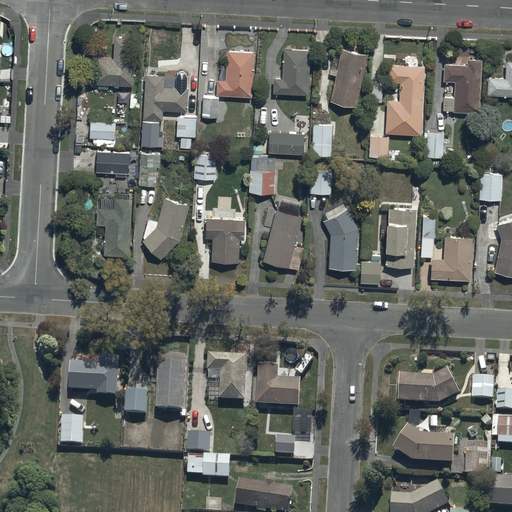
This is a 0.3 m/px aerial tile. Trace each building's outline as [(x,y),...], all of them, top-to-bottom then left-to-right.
[(114,58),(96,58),(95,85),(134,87),(135,38),(114,37),(114,58)] [(310,50),(283,49),(283,52),(283,71),(279,71),(279,78),(274,78),(274,94),(309,95),(310,50)] [(343,49),(329,101),(355,108),(369,57),(343,49)] [(253,99),(254,53),(228,52),(227,80),(218,80),(217,98),(253,99)] [(483,60),(468,60),(467,67),(444,66),(444,82),(455,82),(454,112),(480,114),(483,60)] [(506,78),(489,78),(488,97),(511,97),(511,62),(506,63),(506,78)] [(388,101),(386,133),(422,134),(425,67),(390,65),(389,83),(401,83),(401,101),(388,101)] [(176,77),(146,75),(143,121),(162,122),(163,111),(187,112),(189,89),(187,89),(188,76),(185,72),(181,72),(177,74),(176,77)] [(219,99),(204,98),(202,118),(218,119),(219,99)] [(196,118),(178,117),(177,138),(195,139),(196,118)] [(116,122),(91,121),(90,139),(116,140),(116,122)] [(159,123),(143,122),(141,147),(163,148),(164,137),(159,137),(159,123)] [(333,125),(313,125),(312,156),(332,156),(333,125)] [(444,132),(428,132),(428,158),(444,159),(444,132)] [(305,135),(270,134),(269,153),(305,154),(305,135)] [(389,137),(370,136),(369,157),(388,158),(389,137)] [(140,152),(139,186),(157,187),(158,167),(161,167),(161,153),(140,152)] [(130,154),(97,153),(96,172),(129,173),(130,154)] [(251,159),(251,170),(250,193),(274,194),(275,171),(276,160),(251,159)] [(216,179),(216,160),(195,160),(195,169),(195,179),(216,179)] [(311,173),(310,193),(332,194),(333,174),(311,173)] [(483,173),(481,199),(502,200),(503,174),(483,173)] [(127,270),(128,257),(131,257),(132,199),(115,199),(115,208),(98,208),(97,225),(106,225),(105,256),(106,256),(106,269),(127,270)] [(158,228),(144,241),(160,259),(183,237),(190,206),(165,199),(158,228)] [(343,204),(325,214),(328,219),(324,222),(331,234),(330,268),(356,269),(358,228),(347,209),(346,210),(343,204)] [(264,226),(271,228),(263,261),(299,270),(305,247),(296,245),(304,217),(269,208),(264,226)] [(417,210),(390,209),(387,266),(415,267),(417,210)] [(423,216),(422,237),(421,257),(434,257),(435,237),(436,217),(423,216)] [(246,219),(207,218),(206,238),(212,238),(212,262),(240,263),(240,240),(245,240),(246,219)] [(503,238),(494,271),(511,275),(511,219),(498,226),(503,238)] [(474,238),(446,237),(445,260),(433,259),(432,279),(472,281),(474,238)] [(381,263),(361,262),(360,283),(380,284),(381,263)] [(247,353),(208,351),(207,368),(220,369),(218,397),(244,398),(247,353)] [(100,361),(70,360),(68,388),(97,390),(97,393),(116,394),(118,355),(100,354),(100,361)] [(187,360),(159,358),(155,411),(183,413),(187,360)] [(280,369),(260,368),(257,407),(301,410),(302,382),(279,381),(280,369)] [(434,379),(401,377),(399,404),(440,407),(462,396),(449,371),(434,379)] [(496,380),(474,379),(473,400),(495,401),(496,380)] [(149,394),(127,393),(126,415),(148,417),(149,394)] [(511,393),(498,393),(497,411),(511,411),(511,393)] [(84,420),(62,419),(62,445),(84,445),(84,420)] [(511,420),(499,420),(498,439),(511,439),(511,420)] [(410,428),(395,450),(414,465),(455,466),(456,438),(422,437),(410,428)] [(211,435),(188,435),(188,453),(211,453),(211,435)] [(296,438),(277,438),(277,455),(295,456),(296,438)] [(488,446),(467,445),(466,476),(487,477),(488,446)] [(217,457),(205,457),(204,479),(216,479),(217,457)] [(231,458),(219,457),(218,480),(230,480),(231,458)] [(511,506),(511,479),(488,479),(487,506),(511,506)] [(289,511),(293,492),(240,482),(236,508),(258,511),(289,511)] [(412,497),(392,497),(391,511),(437,511),(449,505),(438,484),(412,497)] [(207,500),(207,511),(221,511),(222,501),(207,500)]
